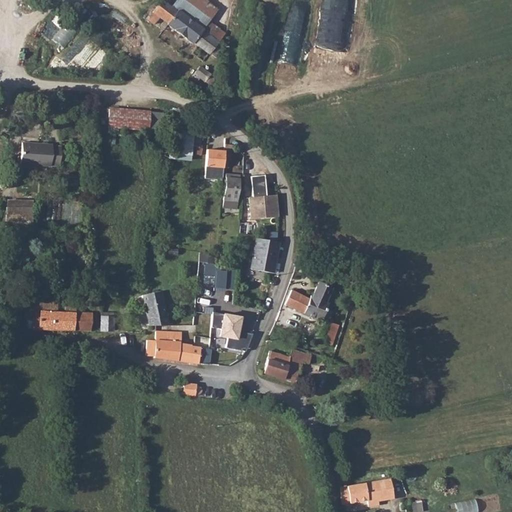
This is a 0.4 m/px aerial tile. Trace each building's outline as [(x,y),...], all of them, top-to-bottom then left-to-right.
[(160,0),(151,12),(158,17),(162,20),(159,24),(164,28),(166,25),(191,43),(192,42),(197,46),(208,54),(210,54),(215,58),(223,48),(217,43),(216,41),(201,30),(202,28),(177,11),(176,12),(169,7),(160,0)] [(198,66),(188,78),(195,82),(198,77),(207,83),(209,84),(211,83),(212,81),(212,77),(198,66)] [(107,127),(156,131),(157,112),(108,108),(107,127)] [(168,158),(187,160),(190,131),(170,129),(168,158)] [(20,143),(19,164),(37,165),(48,166),(48,164),(58,164),(59,146),(51,146),(51,144),(20,143)] [(223,151),(222,167),(226,168),(227,161),(230,161),(232,144),(224,144),(223,151)] [(223,151),(205,150),(204,167),(222,168),(222,167),(223,151)] [(235,209),(239,179),(239,174),(225,173),(225,178),(221,207),(235,209)] [(264,175),(250,177),(251,197),(248,197),(249,219),(277,217),(275,195),(265,196),(264,175)] [(34,222),(34,199),(6,199),(6,221),(34,222)] [(255,239),(249,269),(272,273),(277,243),(255,239)] [(214,264),(213,285),(233,288),(234,267),(214,264)] [(289,290),(284,304),(321,321),(328,302),(325,301),(331,287),(318,282),(312,296),(310,295),(308,298),(289,290)] [(148,326),(151,326),(155,326),(168,327),(168,325),(160,291),(141,296),(148,326)] [(29,328),(73,329),(74,312),(75,305),(64,304),(63,312),(55,312),(55,304),(29,302),(29,311),(23,310),(23,320),(29,321),(29,328)] [(74,312),(73,329),(89,330),(91,313),(74,312)] [(111,313),(100,313),(100,330),(113,330),(111,313)] [(242,317),(211,313),(210,326),(219,327),(219,337),(227,338),(226,345),(247,347),(252,333),(238,331),(239,327),(241,328),(242,317)] [(325,320),(320,335),(326,337),(324,342),(331,345),(338,325),(325,320)] [(179,332),(155,330),(154,340),(147,340),(145,356),(197,363),(198,352),(199,347),(190,346),(190,344),(179,343),(179,332)] [(383,356),(377,330),(366,331),(371,358),(383,356)] [(292,348),(289,357),(301,361),(308,363),(311,354),(292,348)] [(298,372),(286,368),(289,357),(268,350),(263,373),(295,383),(298,372)] [(211,354),(198,352),(197,363),(211,364),(211,354)] [(286,368),(298,372),(301,361),(289,357),(286,368)] [(184,383),(183,395),(194,395),(194,393),(196,393),(198,393),(200,393),(201,391),(201,389),(200,388),(198,387),(196,387),(196,383),(184,383)] [(375,483),(340,488),(341,505),(366,502),(367,508),(378,506),(378,502),(394,499),(391,480),(375,483)] [(455,503),(457,511),(478,511),(475,498),(455,503)] [(412,511),(422,511),(423,502),(412,501),(412,511)]
